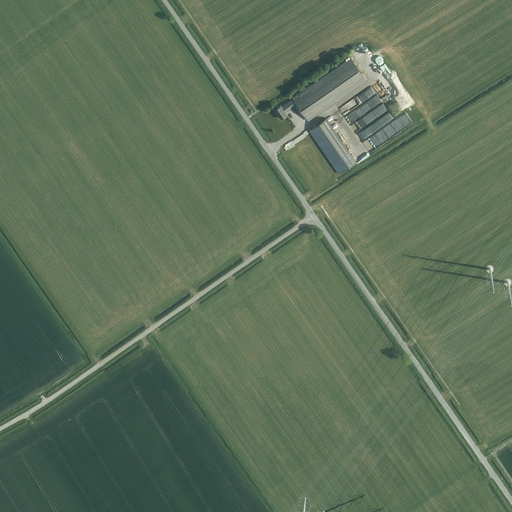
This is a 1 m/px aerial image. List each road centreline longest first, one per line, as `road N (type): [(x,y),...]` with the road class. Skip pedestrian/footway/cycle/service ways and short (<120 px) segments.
road 1 (unclassified): [(0,429),(313,216)]
road 2 (unclassified): [(511,504),(313,216)]
road 3 (unclassified): [(313,216),(164,0)]
